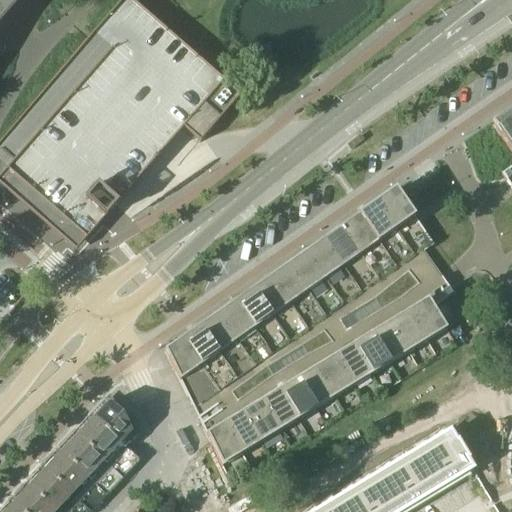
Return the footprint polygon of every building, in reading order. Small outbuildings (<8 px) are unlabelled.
[(88,40),(0,141),(0,159),(0,160),(9,167),(6,171),(25,187),(26,187),(86,240),(104,219),(105,219),(116,206),(183,129),(200,144),(203,140),(210,132),(241,97),(130,0),(123,0),(92,35),(88,40)] [(0,0),(0,12),(2,14),(8,4),(11,0),(0,0)] [(505,114),(491,124),(494,128),(511,152),(511,151),(511,150),(511,113),(510,111),(505,114)] [(511,167),(501,175),(504,179),(505,181),(506,182),(506,181),(511,189),(511,167)] [(395,191),(376,204),(396,232),(395,233),(405,248),(414,241),(423,253),(424,253),(433,246),(418,224),(413,217),(396,193),(395,191)] [(376,204),(359,217),(378,244),(395,233),(396,232),(376,204)] [(359,217),(341,229),(360,257),(378,244),(359,217)] [(341,229),(323,241),(343,269),(360,257),(341,229)] [(323,241),(305,254),(325,282),(343,269),(323,241)] [(305,254),(288,266),(307,294),(325,282),(305,254)] [(288,266),(270,278),(290,306),(307,294),(288,266)] [(270,278),(252,291),(272,319),(290,306),(270,278)] [(442,279),(424,292),(435,308),(453,295),(450,290),(449,289),(448,289),(442,279)] [(252,291),(235,303),(254,331),(272,319),(252,291)] [(428,300),(408,312),(414,321),(427,343),(446,331),(433,309),(428,300)] [(233,304),(217,316),(219,319),(236,343),(254,331),(235,303),(233,304)] [(408,312),(390,324),(395,333),(409,354),(427,343),(414,321),(408,312)] [(217,316),(199,328),(202,331),(219,356),(236,343),(219,319),(217,316)] [(390,324),(371,335),(377,344),(390,366),(409,354),(395,333),(390,324)] [(199,328),(182,340),(184,344),(201,368),(219,356),(202,331),(199,328)] [(371,335),(353,346),(358,355),(372,377),(390,366),(377,344),(371,335)] [(182,340),(164,352),(166,356),(171,365),(188,400),(207,387),(198,370),(201,368),(184,344),(182,340)] [(353,346),(335,357),(340,366),(353,388),(372,377),(358,355),(353,346)] [(335,357),(316,369),(322,378),(335,399),(353,388),(340,366),(335,357)] [(316,369),(298,380),(303,389),(316,411),(335,399),(322,378),(316,369)] [(298,380),(279,391),(285,400),(298,422),(316,411),(303,389),(298,380)] [(279,391),(261,402),(266,411),(280,433),(298,422),(285,400),(279,391)] [(261,402),(242,414),(248,423),(261,444),(280,433),(266,411),(261,402)] [(109,404),(5,511),(92,511),(139,462),(128,452),(133,447),(130,444),(139,435),(128,414),(123,417),(109,404)] [(220,414),(201,426),(222,468),(243,456),(229,434),(230,433),(226,424),(220,414)] [(242,414),(226,424),(230,433),(229,434),(243,456),(261,444),(248,423),(242,414)] [(450,433),(319,511),(403,511),(472,471),(466,461),(467,460),(457,443),(456,444),(450,433)]
